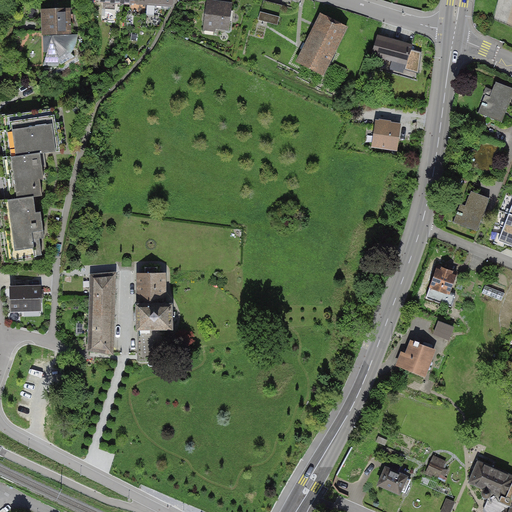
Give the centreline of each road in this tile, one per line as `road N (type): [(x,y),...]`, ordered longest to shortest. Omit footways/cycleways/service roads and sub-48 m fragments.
road 1 (primary): [(294,511),(353,408),(422,227)]
road 2 (residential): [(84,471),(122,365),(5,334)]
road 3 (primary): [(422,227),(453,35)]
road 4 (residential): [(337,0),(453,35)]
